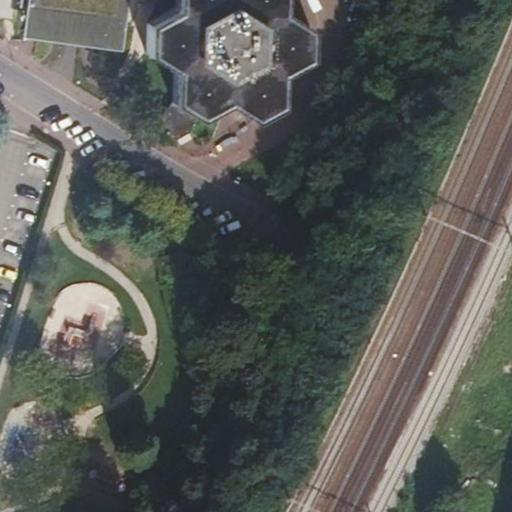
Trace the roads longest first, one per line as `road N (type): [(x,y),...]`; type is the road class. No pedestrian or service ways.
road 1 (residential): [(511,335),(208,189)]
road 2 (residential): [(208,189),(225,151),(276,124),(318,86),(337,28),(334,0)]
road 3 (residential): [(208,189),(0,77)]
